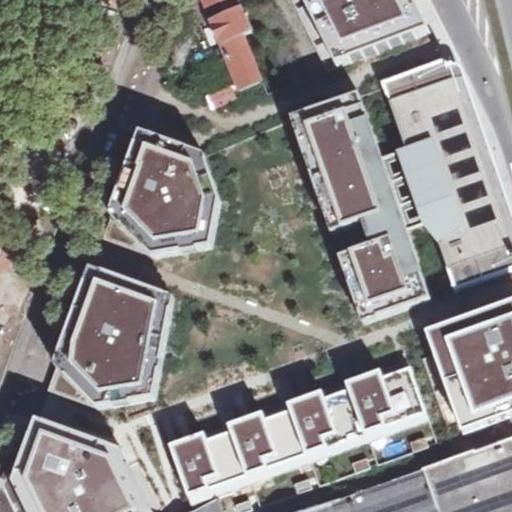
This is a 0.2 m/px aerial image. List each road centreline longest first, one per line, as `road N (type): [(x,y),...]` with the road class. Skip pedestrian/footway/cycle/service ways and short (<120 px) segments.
road 1 (unclassified): [(153,0),(0,399)]
road 2 (tertiary): [(448,0),(511,148)]
